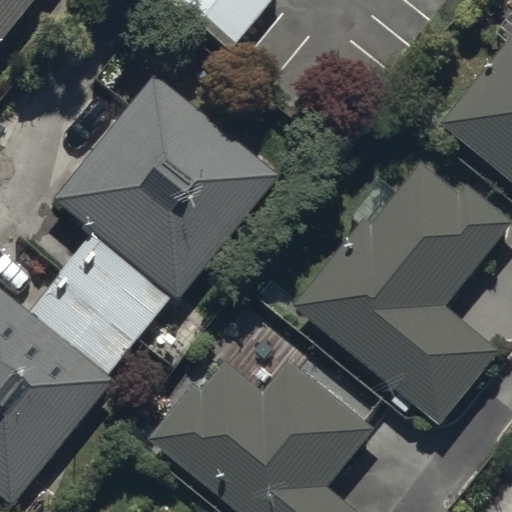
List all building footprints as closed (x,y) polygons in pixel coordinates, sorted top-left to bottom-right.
[(0,0),(0,49),(40,0),(0,0)] [(273,0),(161,0),(153,10),(221,65),(273,0)] [(511,43),(445,122),(511,178),(511,43)] [(0,297),(0,507),(5,511),(12,511),(113,393),(106,387),(172,308),(175,310),(279,186),(152,79),(49,202),(89,236),(22,315),(0,297)] [(460,196),(423,168),(400,197),(378,180),(350,216),(365,228),(299,313),(447,429),(505,356),(448,311),(511,229),(511,221),(468,186),(460,196)] [(198,385),(150,443),(234,511),(357,511),(332,491),(380,432),(295,363),(269,395),(230,364),(207,393),(198,385)]
